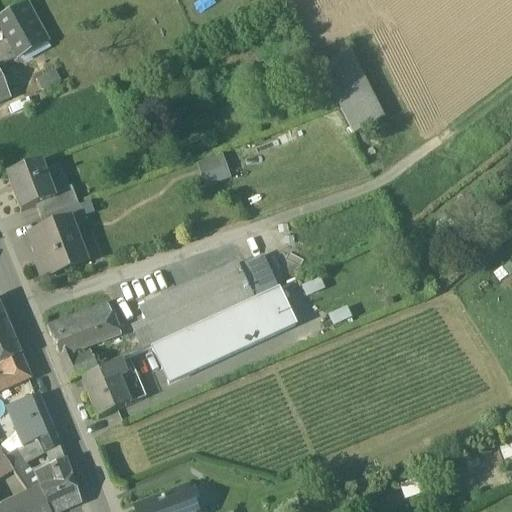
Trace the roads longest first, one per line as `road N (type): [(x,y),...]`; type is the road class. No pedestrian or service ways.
road 1 (tertiary): [(0,257),(105,511)]
road 2 (track): [(378,184),(511,86)]
